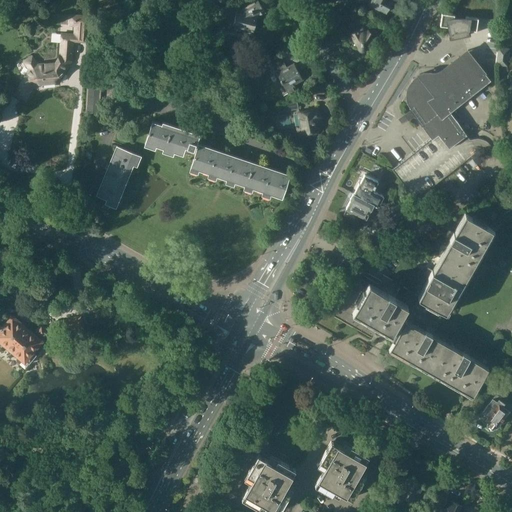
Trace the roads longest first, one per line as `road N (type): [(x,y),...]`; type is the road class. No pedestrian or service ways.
road 1 (primary): [(252,319),(362,117)]
road 2 (primary): [(144,511),(242,334)]
road 3 (secondary): [(242,334),(404,420)]
road 4 (secondary): [(404,420),(326,358),(252,319)]
road 5 (residential): [(377,263),(511,153)]
road 6 (residential): [(294,0),(362,117)]
road 7 (primary): [(362,117),(429,0)]
road 8 (secondary): [(404,420),(511,482)]
